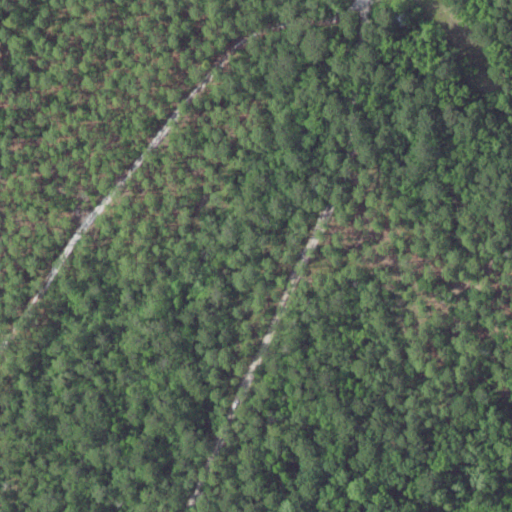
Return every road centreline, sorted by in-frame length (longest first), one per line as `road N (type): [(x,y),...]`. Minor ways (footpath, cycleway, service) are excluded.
road 1 (track): [(329,0),(187,511)]
road 2 (residential): [(305,0),(0,280)]
road 3 (track): [(201,463),(473,507)]
